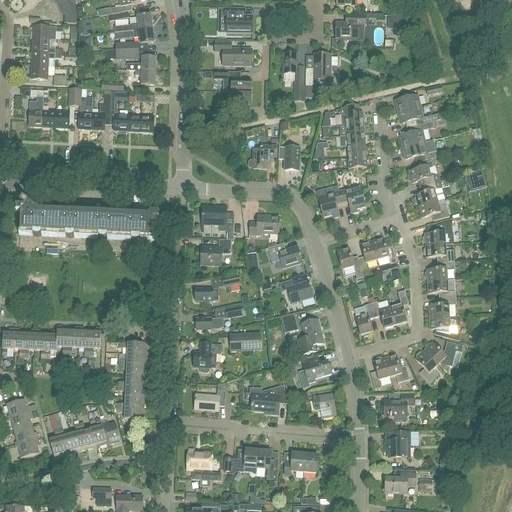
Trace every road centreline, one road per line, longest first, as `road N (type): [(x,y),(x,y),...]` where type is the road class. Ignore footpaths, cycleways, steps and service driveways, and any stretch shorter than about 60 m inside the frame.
road 1 (track): [(180,140),(463,76)]
road 2 (residential): [(387,220),(399,223),(412,264),(413,338),(347,358)]
road 3 (residential): [(359,446),(333,445),(324,436),(166,425)]
road 4 (residential): [(179,190),(177,0)]
road 5 (residential): [(0,181),(179,190)]
road 6 (residential): [(313,239),(303,211),(283,195),(179,190)]
road 7 (residential): [(0,160),(0,10)]
road 8 (residential): [(166,425),(173,281)]
road 9 (residential): [(347,358),(313,239)]
